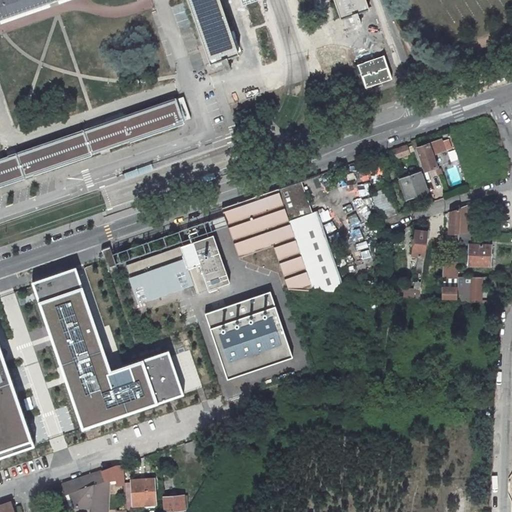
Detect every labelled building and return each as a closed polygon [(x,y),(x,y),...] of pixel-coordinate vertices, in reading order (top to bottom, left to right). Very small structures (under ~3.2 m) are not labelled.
[(0,0),(0,19),(54,2),(58,0),(0,0)] [(239,54),(220,0),(189,0),(211,62),(210,62),(210,63),(221,60),(225,71),(231,70),(227,58),(239,54)] [(335,0),(341,17),(340,17),(341,18),(344,17),(345,20),(353,17),(356,26),(362,24),(358,15),(366,13),(365,10),(367,9),(368,9),(368,8),(367,8),(364,0),(335,0)] [(365,88),(392,79),(384,55),(357,65),(365,88)] [(0,185),(100,151),(109,148),(184,122),(184,121),(177,99),(99,126),(10,156),(6,158),(0,159),(0,185)] [(416,139),(411,141),(411,142),(412,143),(414,149),(416,148),(419,148),(416,139)] [(419,148),(416,148),(424,171),(425,173),(435,170),(439,169),(435,156),(446,151),(443,141),(442,139),(419,148)] [(410,153),(407,145),(393,149),(396,158),(410,153)] [(416,148),(414,149),(422,172),(424,171),(416,148)] [(422,173),(399,181),(405,199),(428,190),(422,173)] [(311,213),(300,181),(223,208),(225,215),(239,255),(273,243),(290,289),(346,293),(341,278),(317,211),(311,213)] [(389,188),(371,194),(380,219),(397,213),(389,188)] [(469,205),(460,208),(459,233),(468,233),(469,205)] [(445,210),(445,234),(457,234),(457,210),(445,210)] [(425,256),(425,254),(428,231),(416,230),(413,255),(420,256),(425,256)] [(459,233),(458,245),(469,245),(471,245),(471,233),(468,233),(459,233)] [(230,283),(214,235),(127,265),(131,278),(185,260),(194,284),(189,285),(193,295),(230,283)] [(487,245),(471,245),(469,245),(468,265),(487,265),(487,245)] [(111,254),(109,247),(102,250),(109,270),(116,268),(111,254)] [(103,256),(92,258),(95,280),(106,278),(103,256)] [(429,259),(425,259),(425,263),(422,291),(421,298),(426,299),(427,287),(426,287),(429,259)] [(194,284),(185,260),(131,278),(140,302),(189,285),(194,284)] [(414,290),(422,291),(425,263),(420,262),(417,262),(414,290)] [(457,262),(440,262),(440,277),(456,278),(457,262)] [(71,268),(28,283),(34,303),(79,430),(157,403),(179,395),(168,363),(164,351),(142,359),(123,366),(107,371),(105,365),(78,287),(71,268)] [(470,276),(470,268),(458,268),(457,276),(470,276)] [(480,290),(481,277),(470,276),(457,276),(457,287),(457,299),(457,302),(464,302),(464,298),(469,298),(469,301),(480,301),(480,293),(483,293),(483,290),(480,290)] [(393,288),(393,297),(421,299),(421,298),(422,291),(414,290),(393,288)] [(200,323),(221,386),(288,362),(268,302),(200,323)] [(0,457),(31,446),(0,358),(0,457)] [(116,483),(124,483),(123,465),(116,466),(63,484),(67,494),(70,493),(75,507),(85,507),(85,505),(92,505),(91,511),(106,511),(108,480),(116,478),(116,483)] [(131,483),(124,483),(126,511),(131,511),(131,504),(132,504),(133,506),(143,505),(143,503),(156,503),(154,478),(131,480),(131,483)] [(184,495),(163,497),(163,511),(166,511),(167,511),(169,510),(182,509),(185,509),(184,495)] [(7,503),(0,505),(0,511),(15,511),(14,509),(13,505),(7,503)]
